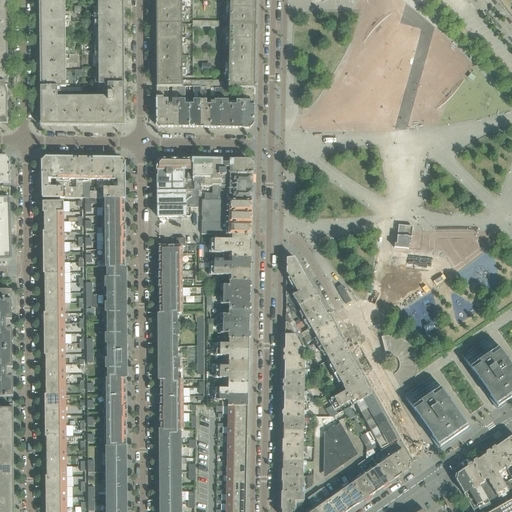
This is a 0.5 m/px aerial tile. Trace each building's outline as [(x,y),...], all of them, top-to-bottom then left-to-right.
[(65,23),(64,0),(38,0),(39,5),(41,5),(39,14),(39,24),(65,23)] [(123,21),(123,8),(123,6),(121,6),(122,0),(97,0),(98,21),(123,21)] [(182,25),(181,0),(155,0),(155,25),(182,25)] [(255,25),(255,0),(230,0),(230,25),(255,25)] [(121,38),(123,32),(124,29),(123,21),(98,21),(98,53),(124,53),(124,38),(121,38)] [(65,55),(65,23),(39,24),(39,37),(41,37),(39,47),(39,56),(65,55)] [(182,56),(182,25),(155,25),(156,56),(182,56)] [(254,57),(255,25),(230,25),(229,56),(254,57)] [(122,71),(123,64),(124,61),(124,53),(98,53),(99,85),(107,85),(124,85),(124,71),(122,71)] [(66,88),(65,55),(39,56),(40,70),(42,70),(40,79),(40,88),(57,88),(66,88)] [(182,81),(182,56),(156,56),(156,88),(167,88),(172,88),(178,88),(185,88),(193,88),(200,88),(206,88),(219,87),(219,81),(182,81)] [(254,89),(254,67),(254,57),(229,56),(228,88),(237,88),(243,89),(254,89)] [(124,99),(124,85),(107,85),(107,98),(107,99),(124,99)] [(124,122),(124,99),(107,99),(107,98),(57,98),(57,88),(40,88),(40,124),(40,126),(44,126),(52,123),(53,126),(57,126),(65,123),(66,126),(70,126),(78,123),(79,126),(82,126),(90,124),(91,126),(95,126),(113,126),(113,124),(124,124),(124,122)] [(168,128),(167,105),(167,101),(167,93),(167,88),(156,88),(156,124),(160,128),(168,128)] [(178,128),(178,88),(172,88),(172,105),(167,105),(168,128),(178,128)] [(188,128),(189,105),(185,105),(185,88),(178,88),(178,128),(188,128)] [(200,129),(200,88),(193,88),(193,105),(189,105),(188,128),(200,129)] [(210,129),(210,106),(206,106),(207,101),(206,101),(206,88),(200,88),(200,129),(210,129)] [(221,129),(221,88),(215,88),(215,106),(210,106),(210,129),(221,129)] [(232,129),(232,106),(228,106),(228,88),(221,88),(221,129),(232,129)] [(243,129),(243,94),(243,89),(237,88),(236,106),(232,106),(232,129),(243,129)] [(254,106),(254,89),(243,89),(243,94),(249,94),(249,106),(254,106)] [(253,126),(254,106),(249,106),(249,94),(243,94),(243,129),(249,130),(253,126)] [(0,197),(9,198),(10,198),(10,180),(9,162),(9,161),(5,157),(0,157),(0,197)] [(51,180),(52,158),(45,158),(41,162),(42,187),(50,187),(50,180),(51,180)] [(62,187),(61,158),(56,158),(52,158),(51,180),(55,180),(55,187),(62,187)] [(72,180),(72,158),(61,158),(62,187),(69,188),(69,180),(72,180)] [(82,199),(82,159),(72,158),(72,180),(76,180),(76,188),(76,199),(82,199)] [(93,180),(93,159),(82,159),(82,199),(93,199),(93,193),(89,193),(89,180),(93,180)] [(103,188),(102,159),(93,159),(93,180),(96,180),(97,188),(103,188)] [(113,181),(113,159),(102,159),(103,188),(110,187),(109,181),(113,181)] [(125,188),(125,163),(121,159),(120,159),(113,159),(113,181),(117,181),(117,187),(125,188)] [(187,184),(192,184),(192,161),(190,161),(180,160),(180,161),(167,160),(160,160),(156,164),(157,171),(157,218),(159,218),(179,218),(186,218),(186,217),(190,217),(191,212),(191,209),(198,209),(198,207),(198,192),(194,191),(183,191),(183,183),(187,183),(187,184)] [(229,188),(228,174),(252,175),(252,165),(249,162),(192,161),(192,184),(194,184),(194,191),(198,192),(201,192),(201,188),(213,188),(213,186),(216,186),(221,186),(221,188),(229,188)] [(252,186),(252,175),(228,174),(229,188),(229,190),(236,190),(236,188),(244,189),(244,186),(252,186)] [(252,202),(252,186),(244,186),(244,189),(236,188),(236,190),(229,190),(229,195),(226,195),(226,201),(252,202)] [(76,199),(76,188),(69,189),(69,188),(62,187),(55,187),(56,188),(50,188),(50,187),(42,187),(42,199),(43,198),(43,199),(56,199),(63,199),(76,199)] [(125,200),(125,188),(117,187),(117,189),(110,189),(110,187),(103,188),(97,188),(97,189),(94,189),(94,193),(93,193),(93,199),(102,200),(123,199),(123,200),(125,200)] [(0,259),(11,259),(9,198),(0,197),(0,259)] [(123,208),(123,200),(123,199),(102,200),(102,205),(104,205),(104,208),(123,208)] [(251,213),(252,202),(226,201),(221,201),(216,201),(201,201),(201,207),(201,212),(251,213)] [(63,212),(63,202),(43,203),(42,203),(42,213),(63,212)] [(123,217),(123,208),(104,208),(104,212),(102,212),(102,218),(123,217)] [(63,223),(63,212),(42,213),(42,214),(44,214),(44,223),(63,223)] [(251,224),(251,213),(201,212),(201,224),(219,224),(251,224)] [(123,225),(123,217),(102,218),(102,222),(104,222),(104,225),(123,225)] [(63,233),(63,223),(44,223),(44,232),(43,232),(43,233),(63,233)] [(251,236),(251,224),(219,224),(219,230),(224,230),(228,231),(228,236),(231,236),(251,236)] [(125,234),(125,225),(123,225),(104,225),(104,229),(102,229),(102,234),(125,234)] [(410,246),(412,228),(398,227),(396,245),(394,244),(394,249),(408,250),(409,246),(410,246)] [(64,243),(63,233),(43,233),(43,243),(64,243)] [(125,242),(125,234),(102,234),(102,239),(104,239),(104,242),(124,242),(125,242)] [(251,247),(251,236),(231,236),(231,240),(209,240),(209,246),(200,246),(199,246),(199,247),(199,258),(200,258),(203,258),(203,249),(209,249),(209,253),(231,253),(231,258),(250,258),(251,256),(251,247)] [(124,251),(124,242),(104,242),(104,246),(102,246),(103,251),(124,251)] [(64,253),(64,243),(43,243),(43,254),(64,253)] [(159,247),(159,256),(181,256),(181,246),(159,247)] [(124,259),(124,251),(103,251),(103,256),(104,256),(104,259),(124,259)] [(64,263),(64,253),(43,254),(43,264),(64,263)] [(181,264),(181,256),(159,256),(159,264),(181,264)] [(316,298),(294,258),(292,257),(287,257),(286,260),(286,275),(287,275),(289,278),(287,279),(289,283),(286,285),(285,304),(288,304),(294,301),(295,301),(299,307),(316,298)] [(250,270),(250,258),(231,258),(231,264),(209,263),(209,267),(209,269),(209,276),(230,276),(230,281),(250,281),(250,270)] [(124,267),(124,259),(104,259),(105,263),(103,263),(103,268),(106,268),(124,267)] [(64,274),(64,263),(43,264),(43,274),(64,274)] [(181,272),(181,264),(159,264),(159,272),(158,272),(181,272)] [(125,267),(124,267),(106,268),(106,279),(106,283),(106,284),(106,288),(106,289),(107,296),(125,295),(125,283),(125,267)] [(181,280),(181,272),(158,272),(158,281),(181,280)] [(64,284),(64,274),(43,274),(43,275),(44,275),(44,284),(64,284)] [(181,289),(181,280),(158,281),(158,289),(181,289)] [(250,296),(250,281),(230,281),(229,281),(229,286),(223,286),(223,296),(223,305),(223,310),(228,310),(249,311),(250,296)] [(64,294),(64,284),(44,284),(45,294),(64,294)] [(181,297),(181,289),(158,289),(159,289),(159,298),(181,297)] [(0,301),(11,301),(11,290),(0,290),(0,301)] [(64,304),(64,294),(45,294),(45,305),(64,304)] [(125,308),(125,295),(107,296),(107,303),(106,303),(106,308),(106,313),(107,313),(107,323),(126,323),(125,308)] [(182,306),(181,297),(159,298),(159,306),(182,306)] [(331,325),(316,298),(299,307),(301,312),(299,313),(301,318),(305,326),(306,326),(308,330),(304,332),(307,337),(313,334),(331,325)] [(9,329),(9,321),(11,321),(11,301),(0,301),(0,349),(12,349),(11,329),(9,329)] [(64,314),(64,304),(45,305),(45,314),(43,314),(43,315),(64,314)] [(182,314),(182,306),(159,306),(159,314),(179,314),(182,314)] [(249,339),(249,325),(249,311),(228,310),(228,315),(223,315),(223,325),(222,333),(229,333),(229,339),(249,339)] [(294,322),(289,313),(285,315),(285,337),(294,337),(300,334),(298,329),(296,326),(294,322)] [(64,325),(64,314),(43,315),(44,325),(64,325)] [(179,331),(179,314),(159,314),(158,314),(158,331),(158,348),(179,348),(179,331)] [(126,339),(126,323),(107,323),(107,335),(106,335),(106,340),(106,345),(107,345),(107,352),(126,352),(126,351),(126,339)] [(65,335),(64,325),(44,325),(44,335),(65,335)] [(346,351),(331,325),(313,334),(316,339),(312,341),(315,346),(316,346),(320,353),(321,352),(323,357),(325,356),(328,361),(346,351)] [(302,350),(297,342),(303,338),(304,340),(307,337),(304,332),(301,334),(300,334),(294,337),(285,337),(284,357),(304,357),(304,356),(304,352),(303,350),(302,350)] [(65,345),(65,335),(44,335),(44,345),(65,345)] [(415,354),(414,352),(413,350),(410,346),(406,343),(402,340),(398,338),(393,337),(389,337),(384,337),(381,338),(383,346),(385,356),(388,355),(391,356),(394,357),(396,358),(398,361),(399,363),(399,366),(399,369),(397,371),(395,374),(393,375),(398,383),(402,391),(406,389),(410,385),(413,382),(415,377),(417,373),(417,370),(418,368),(418,363),(417,359),(415,354)] [(511,398),(511,366),(508,361),(506,360),(490,337),(462,356),(478,380),(477,382),(496,409),(511,398)] [(249,351),(249,339),(229,339),(229,344),(215,344),(215,350),(210,350),(210,355),(215,355),(215,356),(229,356),(229,362),(248,362),(249,351)] [(65,355),(65,345),(44,345),(44,356),(65,355)] [(180,381),(179,364),(179,348),(158,348),(158,364),(159,381),(160,381),(180,381)] [(12,369),(12,359),(12,349),(0,349),(0,397),(13,397),(12,377),(10,377),(10,369),(12,369)] [(346,351),(328,361),(326,362),(339,384),(341,383),(343,387),(361,377),(346,351)] [(126,380),(126,364),(126,352),(107,352),(107,359),(107,364),(107,370),(108,380),(125,380),(126,380)] [(65,365),(65,355),(44,356),(45,356),(45,366),(65,365)] [(307,368),(307,362),(304,362),(304,357),(284,357),(284,387),(304,387),(307,388),(307,382),(306,382),(306,377),(308,377),(309,368),(307,368)] [(248,373),(248,362),(229,362),(229,367),(214,366),(214,367),(211,367),(211,373),(213,373),(213,378),(224,378),(224,384),(227,384),(248,384),(248,373)] [(65,376),(65,365),(45,366),(45,376),(65,376)] [(65,386),(65,376),(45,376),(46,386),(65,386)] [(371,396),(366,387),(361,377),(343,387),(343,388),(345,392),(328,402),(331,407),(325,410),(330,418),(314,418),(314,427),(314,433),(314,437),(314,438),(324,438),(324,434),(324,431),(339,422),(347,417),(344,411),(342,412),(341,411),(347,408),(345,405),(351,402),(353,406),(354,406),(356,405),(371,396)] [(469,428),(450,401),(448,400),(448,401),(432,377),(403,396),(420,420),(419,422),(438,449),(469,428)] [(248,396),(248,384),(227,384),(224,384),(224,390),(214,390),(214,384),(213,384),(213,378),(207,378),(207,381),(207,384),(207,394),(208,399),(207,400),(214,400),(222,401),(222,407),(227,407),(247,407),(248,396)] [(125,388),(125,380),(108,380),(104,380),(104,385),(105,385),(106,388),(125,388)] [(182,389),(182,381),(180,381),(160,381),(160,390),(182,389)] [(65,396),(65,386),(46,386),(46,395),(44,396),(65,396)] [(308,413),(308,393),(304,393),(304,387),(284,387),(283,418),(303,418),(304,413),(308,413)] [(125,397),(125,388),(106,388),(106,392),(104,392),(104,397),(125,397)] [(182,398),(182,389),(160,390),(160,398),(182,398)] [(65,406),(65,396),(44,396),(44,407),(65,406)] [(360,413),(376,404),(371,396),(356,405),(360,413)] [(125,405),(125,397),(104,397),(104,402),(106,402),(106,405),(125,405)] [(182,406),(182,398),(160,398),(160,406),(159,406),(159,407),(182,406)] [(365,421),(380,412),(376,404),(360,413),(365,421)] [(126,413),(126,405),(125,405),(106,405),(106,408),(104,408),(104,413),(126,413)] [(65,416),(65,406),(44,407),(45,417),(65,416)] [(182,415),(182,406),(159,407),(159,415),(182,415)] [(247,417),(247,407),(230,407),(230,417),(247,417)] [(0,417),(13,417),(13,408),(0,408),(0,417)] [(386,421),(380,412),(365,421),(370,430),(386,421)] [(126,422),(126,413),(104,413),(104,418),(106,418),(106,422),(125,422),(126,422)] [(183,423),(182,415),(159,415),(159,423),(160,423),(160,424),(183,423)] [(66,427),(65,416),(45,417),(45,427),(66,427)] [(0,425),(13,425),(13,417),(0,417),(0,425)] [(247,427),(247,417),(230,417),(229,426),(247,427)] [(305,442),(305,424),(303,424),(303,418),(283,418),(283,448),(303,448),(303,442),(305,442)] [(375,439),(390,430),(386,421),(370,430),(375,439)] [(125,431),(125,422),(106,422),(106,425),(104,425),(104,431),(125,431)] [(329,439),(343,429),(339,422),(324,431),(324,434),(326,433),(329,439)] [(183,432),(183,423),(160,424),(160,431),(160,432),(181,432),(183,432)] [(0,434),(13,434),(13,425),(0,425),(0,434)] [(247,436),(247,427),(229,426),(229,436),(247,436)] [(66,437),(66,427),(45,427),(45,437),(66,437)] [(334,447),(348,438),(343,429),(329,439),(334,447)] [(396,441),(390,430),(375,439),(381,450),(396,441)] [(125,439),(125,431),(104,431),(104,435),(106,435),(106,439),(125,439)] [(181,446),(181,432),(160,432),(160,446),(160,460),(181,460),(181,446)] [(334,447),(329,439),(326,433),(324,434),(324,438),(323,454),(325,452),(334,447)] [(0,442),(13,442),(13,434),(0,434),(0,442)] [(247,446),(247,436),(229,436),(229,445),(247,446)] [(66,447),(66,437),(45,437),(45,438),(46,438),(46,447),(66,447)] [(339,456),(353,447),(348,438),(334,447),(339,456)] [(511,438),(502,443),(511,460),(511,438)] [(125,447),(125,439),(106,439),(106,442),(104,442),(104,447),(105,447),(125,447)] [(408,470),(409,464),(410,464),(397,441),(378,453),(381,457),(378,459),(380,462),(381,464),(377,467),(388,483),(408,470)] [(0,450),(13,451),(13,442),(0,442),(0,450)] [(509,494),(497,474),(502,471),(501,469),(504,467),(506,470),(509,468),(511,473),(511,460),(502,443),(482,458),(504,498),(509,494)] [(246,455),(247,446),(229,445),(229,455),(246,455)] [(66,457),(66,447),(46,447),(46,458),(66,457)] [(125,466),(125,460),(125,454),(125,452),(125,447),(105,447),(105,473),(125,473),(125,468),(125,466)] [(344,465),(339,456),(334,447),(325,452),(336,471),(344,465)] [(344,465),(358,456),(353,447),(339,456),(344,465)] [(304,473),(304,454),(303,454),(303,448),(283,448),(282,477),(302,478),(302,473),(304,473)] [(0,459),(13,459),(13,451),(0,450),(0,459)] [(336,471),(325,452),(323,454),(323,473),(327,476),(336,471)] [(246,465),(246,455),(229,455),(229,465),(246,465)] [(66,467),(66,457),(46,458),(46,468),(66,467)] [(504,498),(482,458),(457,475),(456,481),(473,511),(489,511),(507,503),(504,498)] [(0,467),(13,467),(13,459),(0,459),(0,467)] [(388,483),(377,467),(371,459),(366,462),(365,461),(345,475),(352,484),(364,501),(388,483)] [(181,487),(181,473),(181,460),(160,460),(160,474),(160,487),(181,487)] [(246,475),(246,465),(229,465),(228,474),(246,475)] [(0,476),(13,476),(13,467),(0,467),(0,476)] [(66,478),(66,467),(46,468),(47,477),(45,477),(45,478),(66,478)] [(126,492),(126,486),(125,473),(105,473),(105,499),(126,499),(126,494),(126,492)] [(246,484),(246,475),(228,474),(228,484),(246,484)] [(0,484),(13,484),(13,476),(0,476),(0,484)] [(304,497),(304,484),(302,483),(302,478),(282,477),(282,497),(282,501),(294,501),(304,501),(304,497)] [(66,488),(66,478),(45,478),(45,488),(66,488)] [(0,492),(14,493),(13,484),(0,484),(0,492)] [(246,494),(246,484),(228,484),(228,493),(246,494)] [(347,511),(359,504),(364,501),(352,484),(348,488),(346,486),(331,497),(332,498),(327,501),(325,498),(329,495),(324,488),(307,499),(314,508),(308,511),(347,511)] [(181,511),(181,501),(181,487),(160,487),(160,502),(160,511),(181,511)] [(66,498),(66,488),(45,488),(45,498),(66,498)] [(0,501),(14,501),(14,493),(0,492),(0,501)] [(245,503),(246,494),(228,493),(228,503),(245,503)] [(66,508),(66,498),(45,498),(46,509),(66,508)] [(125,511),(126,507),(126,505),(126,499),(105,499),(105,511),(125,511)] [(511,511),(511,499),(507,503),(489,511),(511,511)] [(0,509),(14,509),(14,501),(0,501),(0,509)] [(292,511),(294,511),(294,501),(282,501),(281,511),(292,511)] [(245,511),(245,503),(228,503),(227,511),(245,511)]
